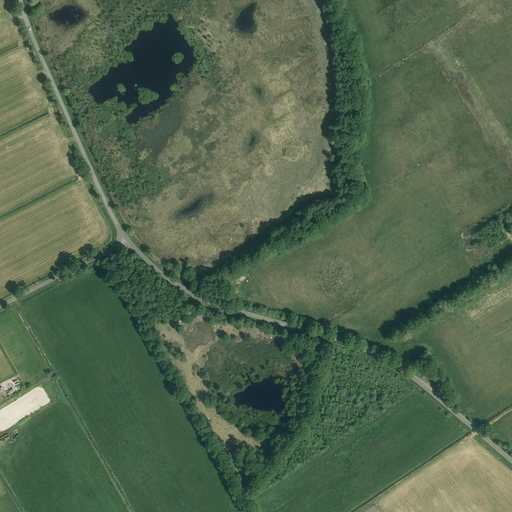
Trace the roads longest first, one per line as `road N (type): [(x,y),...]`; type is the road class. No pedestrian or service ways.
road 1 (unclassified): [(511,460),(384,358),(192,294),(127,240)]
road 2 (unclassified): [(127,240),(20,0)]
road 3 (track): [(476,430),(355,511)]
road 4 (unclassified): [(0,305),(127,240)]
